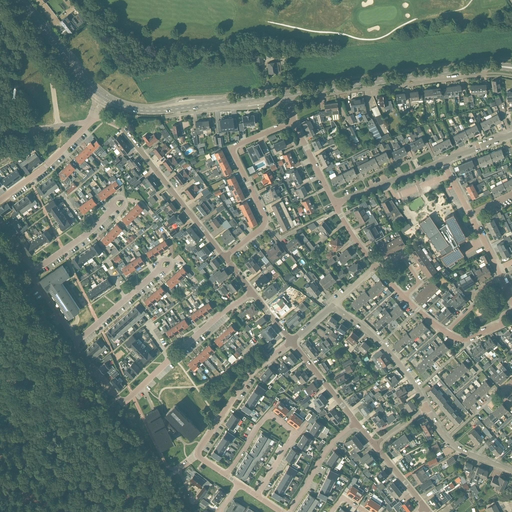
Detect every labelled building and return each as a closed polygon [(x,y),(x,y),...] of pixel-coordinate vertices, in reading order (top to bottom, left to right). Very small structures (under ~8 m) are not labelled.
[(83,18),(79,14),(78,15),(78,14),(72,19),(78,27),(84,22),(82,19),(83,18)] [(68,16),(61,21),(64,25),(70,33),(75,29),(77,27),(72,20),(71,20),(68,16)] [(268,63),(269,73),(278,72),(277,62),(268,63)] [(492,81),(493,91),(500,90),(499,80),(492,81)] [(478,92),(478,85),(470,85),(471,93),(478,92)] [(455,96),(453,86),(446,87),(447,89),(443,90),(444,90),(444,97),(455,96)] [(444,90),(441,91),(440,88),(432,89),(434,97),(441,96),(441,98),(444,97),(444,90)] [(434,97),(432,89),(424,90),(425,94),(422,95),(422,99),(423,100),(426,100),(426,98),(434,97)] [(418,94),(417,90),(410,92),(411,100),(418,99),(419,100),(422,99),(422,95),(422,93),(418,94)] [(403,102),(406,101),(404,92),(396,94),(398,110),(404,109),(403,102)] [(391,100),(388,100),(387,95),(379,96),(380,106),(384,105),(385,109),(393,108),(392,103),(391,103),(391,100)] [(363,98),(357,99),(358,110),(360,110),(360,113),(362,115),(366,113),(365,104),(364,104),(363,98)] [(358,110),(357,99),(350,100),(351,104),(350,104),(350,107),(351,107),(351,112),(357,111),(358,110)] [(325,111),(324,111),(325,116),(332,115),(331,103),(324,104),(325,111)] [(372,118),(370,119),(367,112),(366,113),(362,115),(375,140),(382,137),(381,136),(372,118)] [(243,123),(239,124),(240,130),(244,130),(244,125),(255,124),(255,120),(256,119),(255,115),(254,115),(254,114),(249,115),(249,114),(246,114),(246,115),(246,116),(242,117),(243,123)] [(356,121),(353,114),(347,116),(351,124),(356,121)] [(381,114),(375,116),(379,125),(384,122),(381,114)] [(497,114),(491,117),(495,124),(501,121),(497,114)] [(228,117),(226,117),(228,128),(228,130),(231,129),(232,132),(238,131),(237,123),(233,123),(233,118),(233,117),(232,117),(232,116),(228,116),(228,117)] [(220,126),(218,126),(218,133),(224,133),(224,130),(228,130),(228,128),(226,117),(224,118),(224,117),(220,117),(221,118),(220,118),(220,119),(220,124),(220,126)] [(491,117),(486,120),(489,127),(495,124),(491,117)] [(303,123),(306,130),(313,127),(311,123),(315,122),(313,119),(310,121),(310,120),(303,123)] [(208,120),(202,121),(203,129),(204,133),(207,133),(211,132),(211,128),(209,128),(208,120)] [(486,120),(480,122),(484,130),(489,127),(486,120)] [(200,134),(204,133),(203,129),(202,121),(196,122),(197,130),(195,130),(196,134),(200,133),(200,134)] [(476,125),(470,128),(474,135),(479,132),(476,125)] [(352,128),(351,126),(347,128),(350,135),(355,133),(354,131),(356,130),(354,127),(352,128)] [(313,127),(306,130),(309,136),(316,133),(319,131),(318,128),(314,130),(313,127)] [(470,128),(464,130),(468,138),(474,135),(470,128)] [(464,130),(459,133),(462,141),(468,138),(464,130)] [(409,132),(407,133),(410,136),(412,139),(411,139),(413,142),(409,143),(412,148),(413,150),(419,147),(415,140),(414,138),(412,134),(411,131),(409,132)] [(459,133),(453,136),(457,143),(462,141),(459,133)] [(147,134),(143,137),(150,146),(158,139),(154,134),(151,136),(150,136),(149,136),(148,136),(147,134)] [(109,138),(107,140),(109,143),(112,146),(113,145),(116,149),(117,148),(125,142),(119,135),(115,139),(112,135),(110,137),(109,138)] [(316,149),(325,144),(323,141),(325,140),(323,136),(319,138),(312,141),(316,149)] [(415,140),(419,147),(425,144),(421,137),(415,140)] [(449,138),(443,141),(447,148),(452,145),(449,138)] [(270,150),(273,155),(282,151),(281,148),(287,145),(284,139),(283,140),(282,139),(279,140),(279,141),(274,144),(275,147),(270,150)] [(91,142),(87,145),(93,151),(96,155),(99,152),(101,150),(103,152),(105,150),(97,141),(94,145),(91,142)] [(443,141),(437,144),(441,151),(447,148),(443,141)] [(117,148),(123,155),(130,149),(125,142),(119,147),(117,148)] [(153,150),(156,154),(167,145),(165,143),(160,146),(159,145),(153,150)] [(190,147),(187,143),(181,147),(183,151),(190,147)] [(246,148),(247,148),(249,152),(250,151),(253,158),(258,155),(259,157),(264,155),(258,144),(254,146),(253,145),(254,145),(254,144),(246,148)] [(437,144),(432,146),(435,154),(441,151),(437,144)] [(93,151),(87,145),(83,149),(89,155),(93,151)] [(156,154),(158,156),(157,157),(158,158),(159,157),(170,149),(167,145),(156,154)] [(401,156),(407,153),(404,146),(398,149),(401,156)] [(85,159),(89,155),(83,149),(79,153),(85,159)] [(214,153),(211,155),(213,160),(217,158),(224,155),(222,149),(214,153)] [(396,150),(392,152),(395,159),(401,156),(398,149),(396,150)] [(501,149),(495,151),(498,159),(504,156),(501,149)] [(325,151),(318,154),(320,157),(319,157),(320,159),(321,159),(321,160),(328,157),(332,155),(331,152),(326,154),(325,151)] [(495,151),(489,153),(492,161),(498,159),(495,151)] [(282,155),(279,156),(281,159),(284,158),(285,158),(286,161),(292,158),(290,152),(283,154),(282,155)] [(386,152),(380,154),(384,162),(389,159),(386,152)] [(35,153),(30,156),(37,166),(42,162),(35,153)] [(79,153),(75,157),(80,163),(79,164),(83,168),(85,166),(88,163),(85,159),(79,153)] [(169,157),(163,162),(166,166),(172,162),(176,159),(180,156),(178,153),(174,156),(170,159),(169,157)] [(270,153),(265,155),(269,164),(269,165),(274,163),(274,161),(270,153)] [(489,153),(483,156),(486,163),(492,161),(489,153)] [(380,154),(374,157),(378,164),(384,162),(380,154)] [(217,158),(220,164),(227,160),(224,155),(217,158)] [(328,157),(321,160),(322,161),(321,161),(322,163),(323,163),(324,165),(328,164),(330,162),(329,159),(333,157),(332,155),(328,157)] [(30,156),(25,160),(32,169),(37,166),(30,156)] [(483,156),(478,158),(480,165),(486,163),(483,156)] [(374,157),(369,160),(373,167),(378,164),(374,157)] [(128,160),(127,161),(130,164),(128,164),(130,167),(132,166),(133,165),(134,166),(140,162),(137,158),(133,161),(131,158),(128,160)] [(287,163),(285,164),(286,167),(295,164),(294,164),(292,158),(286,161),(287,163)] [(179,163),(176,159),(172,162),(166,166),(169,170),(179,163)] [(25,160),(20,163),(27,173),(32,169),(25,160)] [(220,164),(222,169),(229,166),(227,160),(220,164)] [(373,167),(369,160),(363,163),(367,170),(373,167)] [(472,160),(465,163),(470,175),(472,174),(470,169),(475,167),(472,160)] [(70,162),(66,166),(71,172),(74,169),(78,173),(80,171),(76,167),(75,168),(70,162)] [(133,170),(137,176),(141,172),(139,169),(143,166),(140,162),(131,169),(133,170)] [(367,170),(363,163),(358,165),(361,173),(367,170)] [(465,163),(458,165),(458,166),(459,169),(461,173),(465,171),(467,177),(465,179),(466,182),(471,179),(470,175),(465,163)] [(66,166),(62,170),(67,176),(71,172),(66,166)] [(229,166),(222,169),(225,175),(232,171),(229,166)] [(17,168),(13,171),(19,179),(22,176),(17,168)] [(289,170),(290,173),(289,177),(288,177),(288,178),(283,180),(284,183),(293,178),(300,175),(297,169),(295,170),(294,168),(289,170)] [(353,168),(348,170),(351,178),(357,175),(353,168)] [(58,174),(63,179),(63,180),(66,184),(69,181),(71,179),(67,176),(62,170),(58,174)] [(174,176),(177,180),(190,171),(190,170),(187,173),(185,170),(181,173),(180,171),(174,176)] [(348,170),(342,173),(345,181),(351,178),(348,170)] [(15,181),(19,179),(13,171),(9,174),(15,181)] [(177,180),(180,184),(186,180),(187,180),(190,177),(189,175),(191,173),(190,171),(177,180)] [(265,180),(262,182),(263,185),(266,183),(271,180),(272,181),(274,180),(274,179),(270,171),(263,174),(266,178),(264,179),(265,180)] [(342,173),(336,176),(340,183),(345,181),(342,173)] [(6,176),(11,184),(15,181),(9,174),(6,176)] [(87,175),(80,181),(82,183),(89,177),(87,175)] [(112,183),(111,183),(116,190),(120,186),(120,185),(123,183),(119,178),(117,179),(114,175),(111,176),(108,178),(112,183)] [(155,182),(154,180),(155,179),(153,177),(152,178),(150,175),(141,181),(139,179),(132,184),(135,187),(134,188),(136,190),(138,188),(136,186),(142,182),(147,189),(150,186),(155,182)] [(199,175),(193,179),(196,182),(198,180),(201,183),(204,182),(202,179),(199,175)] [(227,179),(230,184),(237,181),(234,175),(227,179)] [(300,175),(293,178),(284,183),(286,186),(290,184),(289,184),(294,181),(296,184),(302,181),(300,175)] [(2,179),(7,187),(11,184),(6,176),(2,179)] [(135,176),(129,181),(131,184),(138,179),(135,176)] [(336,176),(331,179),(334,186),(340,183),(336,176)] [(483,181),(485,184),(488,183),(487,180),(492,178),(491,176),(482,179),(483,181)] [(59,187),(52,178),(47,181),(54,191),(59,187)] [(508,180),(502,183),(506,190),(511,188),(508,180)] [(50,194),(54,191),(47,181),(42,185),(49,194),(50,194)] [(227,185),(230,191),(232,190),(239,186),(237,181),(230,184),(227,185)] [(153,190),(149,193),(151,196),(152,196),(155,194),(157,192),(154,189),(159,186),(155,182),(150,186),(153,190)] [(74,183),(71,185),(72,186),(66,191),(69,194),(77,187),(74,183)] [(85,183),(82,186),(80,187),(77,191),(79,193),(81,190),(84,188),(87,186),(86,184),(87,184),(85,183)] [(111,183),(107,186),(111,193),(116,190),(111,183)] [(481,186),(479,183),(474,187),(472,183),(465,187),(468,193),(481,186)] [(502,183),(497,186),(500,193),(506,190),(502,183)] [(185,190),(188,194),(198,187),(196,184),(192,187),(191,186),(185,190)] [(37,188),(44,198),(48,195),(50,197),(51,196),(50,194),(49,194),(42,185),(37,188)] [(203,189),(200,185),(198,187),(188,194),(191,198),(197,194),(197,193),(203,189)] [(277,185),(271,188),(273,194),(272,194),(273,197),(275,197),(276,200),(280,198),(278,195),(281,194),(280,191),(283,189),(281,185),(278,187),(277,185)] [(107,186),(102,190),(107,196),(111,193),(107,186)] [(232,190),(235,195),(242,192),(239,186),(232,190)] [(301,196),(307,193),(304,186),(298,189),(295,191),(295,190),(298,198),(301,196)] [(482,188),(481,186),(468,193),(471,198),(478,195),(476,192),(482,188)] [(497,186),(491,188),(494,196),(500,193),(497,186)] [(107,196),(102,190),(99,192),(96,188),(93,189),(97,194),(98,193),(102,199),(107,196)] [(235,195),(233,196),(234,199),(236,198),(237,201),(238,200),(239,202),(245,199),(245,197),(244,195),(245,194),(243,191),(242,192),(235,195)] [(91,198),(88,200),(92,207),(97,203),(92,197),(93,196),(90,192),(88,194),(91,198)] [(210,192),(204,196),(205,197),(207,200),(215,194),(214,192),(212,194),(210,192)] [(37,203),(30,193),(25,197),(32,206),(33,206),(37,203)] [(92,207),(88,200),(85,196),(84,194),(81,196),(80,196),(81,198),(83,197),(86,201),(83,203),(88,210),(92,207)] [(148,199),(150,202),(152,204),(156,201),(155,199),(152,196),(151,196),(148,199)] [(32,206),(25,197),(20,201),(27,210),(31,207),(33,210),(35,208),(33,206),(32,206)] [(309,198),(301,202),(303,205),(304,205),(305,207),(311,204),(309,198)] [(46,206),(49,210),(57,205),(54,200),(46,206)] [(197,207),(200,212),(201,211),(207,206),(207,207),(211,205),(207,200),(204,203),(202,201),(200,203),(200,204),(197,206),(197,207)] [(388,200),(381,203),(387,215),(388,215),(389,215),(398,210),(394,204),(391,206),(388,200)] [(27,210),(20,201),(15,204),(22,214),(27,210)] [(77,201),(75,203),(78,208),(79,207),(84,213),(88,210),(83,203),(80,205),(77,201)] [(242,210),(249,206),(247,201),(239,204),(242,210)] [(282,201),(271,206),(274,211),(285,206),(282,201)] [(361,207),(353,212),(357,217),(365,212),(363,208),(368,206),(365,201),(359,204),(361,207)] [(155,211),(153,212),(154,213),(156,215),(157,214),(164,209),(166,211),(168,210),(170,213),(176,209),(171,202),(169,204),(165,207),(164,204),(155,211)] [(0,206),(1,208),(0,208),(0,213),(2,216),(12,209),(8,203),(5,205),(4,204),(0,206)] [(137,203),(133,207),(139,212),(142,210),(146,213),(148,211),(144,207),(143,208),(137,203)] [(213,203),(211,205),(207,207),(207,206),(201,211),(200,212),(203,215),(204,215),(210,211),(211,212),(215,209),(213,207),(215,205),(213,203)] [(311,204),(305,207),(306,210),(305,210),(307,214),(314,210),(311,204)] [(49,210),(53,215),(60,210),(57,205),(49,210)] [(252,212),(249,206),(242,210),(245,215),(252,212)] [(285,206),(274,211),(276,216),(287,211),(285,206)] [(133,207),(130,211),(135,216),(139,212),(133,207)] [(53,215),(56,220),(64,214),(60,210),(53,215)] [(130,211),(126,215),(131,220),(135,216),(130,211)] [(287,211),(276,216),(279,221),(289,216),(287,211)] [(252,212),(245,215),(247,221),(255,217),(252,212)] [(365,212),(357,217),(360,223),(367,219),(369,222),(375,218),(372,213),(371,214),(367,216),(365,212)] [(176,217),(173,219),(175,221),(173,223),(177,223),(179,226),(180,225),(186,220),(181,213),(176,217)] [(429,215),(418,222),(421,226),(419,227),(420,229),(421,229),(421,230),(422,231),(424,232),(426,233),(437,250),(438,249),(442,255),(440,256),(446,265),(448,264),(449,264),(448,265),(450,267),(455,263),(454,261),(453,261),(453,260),(463,253),(458,245),(459,244),(458,242),(466,238),(455,219),(456,219),(453,213),(444,218),(447,222),(444,224),(444,223),(441,225),(441,226),(438,228),(429,215)] [(486,222),(488,228),(496,224),(493,219),(497,217),(496,213),(487,218),(488,221),(486,222)] [(56,220),(60,224),(67,219),(64,214),(56,220)] [(126,215),(122,219),(127,224),(126,225),(130,229),(132,227),(129,223),(131,220),(126,215)] [(172,216),(167,220),(171,225),(173,223),(175,221),(173,219),(176,217),(174,215),(172,216)] [(215,218),(210,222),(211,224),(212,225),(215,229),(220,224),(221,223),(223,222),(221,220),(220,218),(218,216),(216,218),(215,218)] [(289,216),(279,221),(281,226),(292,221),(289,216)] [(255,217),(247,221),(250,226),(257,223),(255,217)] [(234,218),(228,222),(231,225),(232,226),(238,224),(236,222),(235,220),(234,218)] [(367,226),(363,229),(367,235),(376,229),(374,226),(378,224),(375,218),(369,222),(370,225),(367,226)] [(16,219),(9,225),(12,229),(12,230),(13,232),(14,232),(15,233),(18,231),(19,233),(19,234),(24,230),(16,219)] [(63,229),(71,224),(67,219),(60,224),(63,229)] [(292,221),(281,226),(283,231),(294,226),(292,221)] [(317,227),(321,232),(328,226),(324,221),(317,227)] [(244,222),(240,226),(243,230),(248,227),(244,222)] [(409,224),(409,223),(400,229),(403,232),(411,227),(409,224)] [(117,224),(113,227),(119,233),(121,235),(124,233),(125,234),(127,232),(123,228),(122,229),(117,224)] [(496,224),(488,228),(491,234),(498,230),(496,224)] [(229,229),(220,235),(226,243),(233,238),(234,238),(236,236),(243,231),(243,230),(240,226),(239,225),(236,228),(231,232),(229,229)] [(328,226),(321,232),(325,237),(332,231),(328,226)] [(113,227),(109,231),(114,237),(119,233),(113,227)] [(185,234),(188,238),(195,233),(190,227),(183,232),(181,230),(176,234),(180,239),(185,234)] [(376,229),(367,235),(370,240),(374,238),(377,237),(378,239),(384,236),(381,230),(378,232),(376,229)] [(52,237),(47,230),(42,233),(48,241),(52,237)] [(498,230),(491,234),(494,239),(501,236),(498,230)] [(109,231),(105,236),(110,241),(114,237),(109,231)] [(48,241),(42,233),(38,237),(43,244),(48,241)] [(185,246),(189,251),(194,247),(192,244),(199,238),(195,233),(188,238),(191,242),(185,246)] [(398,238),(395,239),(400,248),(405,245),(399,234),(397,235),(396,235),(398,238)] [(163,241),(160,243),(164,250),(169,247),(165,241),(167,240),(163,235),(161,237),(163,241)] [(503,242),(497,245),(500,251),(506,248),(504,244),(511,240),(509,235),(507,236),(503,238),(504,241),(503,242)] [(105,236),(101,239),(106,245),(106,246),(109,250),(112,247),(111,247),(108,244),(110,241),(105,236)] [(43,244),(38,237),(33,240),(38,247),(43,244)] [(291,241),(297,248),(302,244),(296,237),(291,241)] [(326,262),(331,258),(335,255),(333,252),(334,251),(343,244),(337,237),(334,240),(332,239),(329,241),(333,246),(331,247),(333,250),(332,251),(331,250),(326,255),(329,259),(326,262)] [(154,239),(152,240),(154,244),(155,246),(160,253),(164,250),(160,243),(157,245),(155,241),(154,239)] [(395,239),(390,242),(395,251),(400,248),(395,239)] [(38,247),(33,240),(28,243),(34,251),(38,247)] [(292,252),(297,248),(291,241),(286,245),(292,252)] [(309,242),(306,244),(313,252),(319,246),(318,244),(313,248),(309,242)] [(390,242),(384,245),(389,254),(395,251),(390,242)] [(34,251),(28,243),(24,247),(29,254),(34,251)] [(102,250),(96,243),(92,246),(97,254),(102,250)] [(306,244),(305,243),(303,245),(308,252),(311,250),(306,244)] [(272,248),(280,259),(287,253),(282,248),(280,250),(276,245),(272,248)] [(379,248),(384,257),(389,254),(384,245),(379,248)] [(92,257),(97,254),(92,246),(87,250),(92,257)] [(155,246),(151,249),(155,256),(160,253),(155,246)] [(197,246),(193,250),(196,254),(197,253),(199,256),(198,256),(202,262),(206,259),(204,256),(210,252),(205,246),(200,250),(197,246)] [(114,256),(119,251),(117,249),(116,247),(110,251),(114,256)] [(150,259),(155,256),(151,249),(147,251),(145,247),(142,248),(145,253),(146,252),(150,259)] [(411,252),(414,257),(423,252),(419,247),(411,252)] [(506,248),(500,251),(503,258),(510,254),(511,257),(511,250),(511,251),(509,247),(506,248)] [(273,264),(280,259),(272,248),(267,252),(271,257),(268,259),(273,264)] [(345,260),(352,255),(347,249),(340,254),(341,255),(338,258),(343,264),(345,266),(348,263),(346,262),(345,260)] [(87,250),(82,253),(87,260),(92,257),(87,250)] [(139,257),(135,259),(140,265),(144,262),(140,256),(142,255),(139,251),(136,252),(139,257)] [(414,257),(417,262),(426,257),(423,252),(414,257)] [(82,264),(87,260),(82,253),(77,256),(82,264)] [(298,260),(292,253),(290,255),(295,262),(298,260)] [(335,255),(331,258),(326,262),(331,267),(330,266),(336,261),(335,260),(339,257),(336,254),(335,255)] [(78,267),(82,264),(77,256),(73,259),(78,267)] [(245,263),(249,268),(256,262),(252,257),(245,263)] [(417,262),(421,268),(429,262),(426,257),(417,262)] [(202,271),(201,270),(208,264),(212,270),(215,268),(215,269),(220,265),(215,258),(210,262),(208,263),(206,261),(200,266),(197,268),(200,270),(199,270),(201,272),(202,271)] [(135,259),(131,262),(135,268),(140,265),(135,259)] [(118,266),(116,268),(120,274),(124,272),(126,274),(130,272),(126,265),(123,261),(118,265),(118,266)] [(271,264),(262,271),(261,271),(264,275),(269,271),(269,270),(274,267),(269,261),(271,264)] [(266,267),(262,271),(271,264),(269,261),(264,265),(266,267)] [(131,262),(126,265),(130,272),(135,268),(131,262)] [(260,267),(256,262),(249,268),(253,273),(260,267)] [(421,268),(424,273),(433,267),(429,262),(421,268)] [(356,264),(355,263),(348,268),(354,276),(362,269),(358,263),(356,264)] [(69,275),(62,265),(55,270),(41,279),(48,289),(67,317),(81,308),(62,280),(69,275)] [(486,265),(481,268),(486,277),(491,274),(486,265)] [(183,267),(178,270),(184,276),(187,274),(190,278),(192,276),(189,271),(188,272),(183,267)] [(424,273),(428,278),(436,272),(433,267),(424,273)] [(450,273),(445,268),(442,272),(446,277),(450,273)] [(477,273),(480,278),(481,280),(486,277),(481,268),(476,271),(474,268),(471,269),(471,270),(474,275),(477,273)] [(220,269),(216,272),(213,275),(217,279),(219,277),(222,281),(228,275),(224,270),(222,272),(220,269)] [(340,279),(346,274),(342,269),(336,274),(340,279)] [(178,270),(174,274),(180,280),(181,278),(184,276),(178,270)] [(467,276),(464,278),(469,286),(475,283),(471,277),(474,275),(471,270),(466,273),(467,276)] [(307,272),(312,278),(314,280),(317,278),(313,273),(312,273),(311,272),(310,272),(309,271),(307,272)] [(312,278),(307,272),(304,275),(308,281),(312,278)] [(329,273),(325,277),(330,284),(335,280),(329,273)] [(174,274),(170,278),(175,284),(180,280),(174,274)] [(268,281),(263,275),(255,281),(260,287),(268,281)] [(459,281),(464,289),(469,286),(464,278),(462,279),(460,276),(457,278),(459,281)] [(325,288),(330,284),(325,277),(319,281),(325,288)] [(112,286),(107,278),(102,282),(107,289),(112,286)] [(170,278),(166,281),(171,287),(170,288),(173,292),(176,290),(172,286),(175,284),(170,278)] [(380,280),(375,284),(381,290),(382,291),(385,289),(383,288),(386,286),(380,279),(380,280)] [(232,292),(233,291),(234,292),(240,287),(234,280),(229,284),(227,282),(225,284),(232,292)] [(432,281),(428,285),(435,293),(439,288),(432,281)] [(102,292),(107,289),(102,282),(97,285),(102,292)] [(462,292),(459,288),(458,286),(455,282),(452,283),(455,288),(458,291),(460,294),(462,292)] [(313,283),(306,288),(309,292),(307,293),(310,297),(313,294),(315,297),(320,292),(317,288),(318,287),(316,285),(315,286),(313,283)] [(375,284),(371,288),(376,294),(381,290),(375,284)] [(97,296),(102,292),(97,285),(92,288),(97,296)] [(277,291),(273,285),(264,292),(269,298),(277,291)] [(428,285),(423,289),(430,297),(435,293),(428,285)] [(161,286),(157,290),(162,296),(162,295),(165,293),(168,296),(168,297),(170,295),(167,291),(166,292),(165,291),(161,286)] [(223,286),(220,288),(225,295),(228,292),(223,286)] [(287,288),(284,291),(286,294),(292,289),(290,286),(289,286),(287,288)] [(93,299),(97,296),(92,288),(88,291),(93,299)] [(371,298),(376,294),(371,288),(366,292),(370,297),(371,298)] [(423,289),(419,294),(426,301),(430,297),(423,289)] [(157,290),(152,293),(158,299),(162,296),(157,290)] [(360,295),(366,301),(370,297),(366,292),(365,291),(360,295)] [(458,296),(455,298),(462,306),(467,301),(460,294),(458,291),(456,293),(458,296)] [(152,293),(148,297),(153,303),(158,299),(152,293)] [(419,294),(415,298),(422,305),(426,301),(419,294)] [(360,295),(356,300),(361,305),(366,301),(360,295)] [(170,304),(171,307),(176,303),(179,300),(175,296),(172,298),(174,301),(170,304)] [(148,297),(144,301),(149,306),(148,307),(151,311),(154,309),(150,306),(153,303),(148,297)] [(207,303),(204,305),(208,312),(213,309),(209,302),(210,302),(207,297),(204,299),(207,303)] [(458,310),(462,306),(455,298),(453,301),(451,298),(446,302),(450,306),(451,307),(453,305),(458,310)] [(356,300),(351,304),(356,310),(361,305),(356,300)] [(446,307),(442,312),(449,319),(453,314),(448,308),(450,306),(446,302),(444,300),(442,303),(446,307)] [(307,308),(303,302),(298,306),(303,312),(307,308)] [(134,308),(141,317),(142,316),(146,313),(138,304),(134,308)] [(244,316),(248,313),(251,317),(258,311),(253,304),(242,313),(244,316)] [(399,315),(403,310),(398,304),(393,309),(399,315)] [(204,305),(202,306),(199,308),(204,315),(207,313),(208,312),(204,305)] [(129,312),(137,321),(140,317),(142,319),(144,318),(142,316),(141,317),(134,308),(129,312)] [(199,308),(195,311),(199,318),(204,315),(199,308)] [(189,309),(186,311),(189,316),(190,315),(195,321),(199,318),(195,311),(192,313),(189,309)] [(393,309),(389,313),(388,312),(393,318),(394,319),(399,315),(393,309)] [(287,321),(292,328),(305,317),(300,310),(287,321)] [(129,312),(125,316),(132,325),(133,325),(137,321),(129,312)] [(388,322),(393,318),(388,312),(383,316),(388,322)] [(444,323),(449,319),(442,312),(440,314),(438,312),(435,315),(439,319),(440,319),(444,323)] [(183,319),(180,322),(184,328),(189,325),(185,319),(186,318),(183,313),(180,315),(183,319)] [(132,325),(125,316),(120,320),(127,329),(131,325),(133,328),(135,326),(133,325),(132,325)] [(383,316),(378,320),(384,326),(388,322),(383,316)] [(259,324),(262,327),(267,322),(263,317),(255,323),(257,326),(259,324)] [(332,326),(335,328),(337,325),(335,323),(337,321),(331,317),(328,322),(327,322),(326,323),(330,326),(331,324),(333,326),(332,326)] [(116,324),(123,333),(124,332),(127,329),(120,320),(116,324)] [(379,330),(384,326),(378,320),(374,324),(379,330)] [(422,321),(417,326),(422,331),(424,334),(429,330),(427,327),(422,321)] [(178,323),(175,325),(180,331),(184,328),(180,322),(178,323)] [(124,336),(126,334),(124,332),(123,333),(116,324),(111,328),(118,337),(122,333),(124,336)] [(231,324),(227,328),(232,334),(233,334),(236,330),(231,324)] [(338,325),(337,325),(335,328),(337,330),(338,329),(340,331),(339,332),(342,334),(347,328),(341,324),(341,325),(339,324),(338,325)] [(173,326),(171,328),(175,334),(180,331),(175,325),(173,326)] [(165,326),(162,327),(165,332),(166,331),(170,338),(175,334),(171,328),(167,330),(165,326)] [(271,338),(277,334),(271,326),(265,331),(271,338)] [(417,326),(412,330),(417,336),(422,331),(417,326)] [(107,332),(114,341),(118,337),(111,328),(107,332)] [(234,336),(233,334),(232,334),(227,328),(223,332),(230,340),(232,337),(235,340),(237,339),(234,336)] [(263,330),(254,335),(258,341),(266,335),(263,330)] [(412,330),(407,334),(412,339),(412,340),(417,336),(412,330)] [(223,332),(218,336),(224,342),(225,344),(228,347),(233,343),(230,340),(223,332)] [(350,353),(353,349),(355,346),(358,344),(355,342),(359,337),(353,332),(346,340),(351,344),(349,347),(350,347),(348,350),(350,353)] [(337,335),(335,338),(340,342),(344,337),(339,333),(337,335)] [(407,333),(402,337),(407,343),(412,339),(407,334),(407,333)] [(126,342),(130,346),(137,340),(133,335),(126,342)] [(214,339),(219,346),(224,342),(218,336),(214,339)] [(407,343),(402,337),(397,341),(402,347),(407,343)] [(498,347),(501,345),(495,338),(492,340),(490,338),(486,341),(492,349),(496,345),(498,347)] [(99,339),(95,343),(102,352),(104,354),(105,353),(103,351),(107,348),(99,339)] [(268,344),(270,347),(276,343),(274,339),(268,344)] [(319,349),(320,348),(322,351),(327,346),(323,341),(321,339),(318,342),(319,342),(316,345),(319,349)] [(130,346),(134,350),(141,344),(137,340),(130,346)] [(301,344),(308,353),(311,351),(312,352),(315,349),(308,340),(301,344)] [(358,344),(355,346),(353,349),(358,353),(361,349),(364,352),(369,346),(364,341),(361,344),(359,342),(358,344)] [(392,345),(396,349),(398,351),(402,347),(397,341),(392,345)] [(494,351),(492,349),(486,341),(482,345),(486,350),(486,351),(488,353),(490,350),(492,353),(494,351)] [(443,342),(438,346),(444,352),(449,348),(443,342)] [(95,343),(90,347),(98,356),(97,356),(99,359),(100,357),(98,355),(102,352),(95,343)] [(480,343),(476,347),(482,354),(485,357),(487,356),(484,352),(486,351),(486,350),(482,345),(480,343)] [(134,350),(138,354),(145,348),(141,344),(134,350)] [(205,348),(210,354),(213,352),(214,350),(209,344),(205,348)] [(439,356),(444,352),(438,346),(437,345),(435,347),(436,348),(434,350),(439,356)] [(98,356),(90,347),(85,351),(93,360),(97,356),(98,356)] [(478,357),(482,354),(476,347),(472,350),(474,353),(472,355),(478,362),(480,360),(478,357)] [(138,354),(142,358),(149,352),(145,348),(138,354)] [(206,358),(208,356),(209,357),(210,357),(213,360),(215,359),(212,356),(210,354),(205,348),(200,352),(206,358)] [(318,353),(315,349),(312,352),(311,351),(308,353),(312,358),(318,353)] [(377,353),(377,352),(374,354),(373,355),(374,358),(375,360),(375,359),(376,360),(378,359),(383,367),(389,362),(383,353),(381,350),(377,353)] [(435,361),(439,356),(434,350),(429,354),(435,361)] [(146,363),(153,356),(149,352),(142,358),(146,363)] [(206,358),(200,352),(196,356),(201,362),(204,360),(206,358)] [(284,360),(286,363),(289,360),(292,363),(297,360),(292,353),(287,357),(284,360)] [(212,356),(215,359),(218,362),(221,366),(221,365),(223,364),(223,363),(214,354),(212,356)] [(232,354),(227,359),(231,363),(236,359),(232,354)] [(430,365),(435,361),(429,354),(425,359),(430,365)] [(201,362),(196,356),(192,360),(197,366),(201,362)] [(366,361),(369,359),(367,356),(361,360),(365,365),(367,363),(366,361)] [(329,369),(329,368),(328,367),(331,366),(330,365),(333,363),(330,357),(327,360),(326,359),(318,364),(323,372),(329,369)] [(423,360),(420,363),(425,368),(425,369),(430,365),(425,359),(423,357),(421,358),(423,360)] [(344,368),(353,363),(351,358),(342,363),(344,368)] [(208,359),(206,361),(208,364),(208,365),(212,369),(215,367),(208,360),(208,359)] [(197,366),(192,360),(188,363),(193,369),(197,366)] [(483,366),(485,369),(491,364),(489,361),(483,366)] [(140,369),(134,362),(129,366),(136,373),(140,369)] [(221,366),(218,362),(216,364),(218,366),(220,369),(219,369),(221,371),(224,369),(223,367),(221,366)] [(463,362),(458,366),(463,372),(468,368),(463,362)] [(105,363),(99,367),(104,373),(107,370),(109,373),(115,369),(112,365),(109,368),(105,363)] [(421,373),(425,369),(425,368),(420,363),(415,367),(421,373)] [(285,364),(279,368),(279,369),(282,373),(288,369),(285,364)] [(350,365),(345,368),(347,374),(353,371),(350,365)] [(498,373),(504,380),(508,377),(504,372),(506,370),(502,365),(498,369),(500,371),(498,373)] [(131,377),(136,373),(129,366),(125,370),(131,377)] [(458,366),(453,371),(458,377),(463,372),(458,366)] [(273,379),(277,374),(269,367),(265,371),(273,379)] [(500,384),(504,380),(498,373),(494,369),(491,371),(493,373),(489,376),(493,381),(496,379),(500,384)] [(116,370),(111,374),(114,378),(110,380),(113,383),(112,384),(115,387),(116,386),(118,389),(123,386),(120,382),(121,382),(118,379),(115,377),(116,376),(115,375),(118,372),(116,370)] [(298,379),(302,383),(309,378),(304,372),(301,374),(298,370),(291,376),(295,381),(298,379)] [(260,376),(269,384),(273,379),(265,371),(260,376)] [(453,371),(448,375),(454,381),(458,377),(453,371)] [(341,374),(334,378),(338,384),(347,379),(345,375),(343,373),(341,374)] [(380,386),(386,393),(389,391),(387,388),(388,387),(391,384),(392,386),(399,380),(394,375),(388,381),(386,384),(385,383),(380,386)] [(454,381),(448,375),(443,379),(449,385),(454,381)] [(480,385),(486,391),(490,387),(485,381),(480,385)] [(313,383),(305,389),(310,394),(312,392),(314,391),(317,388),(313,383)] [(345,395),(353,390),(351,387),(354,386),(353,383),(346,386),(342,389),(345,395)] [(258,384),(254,389),(262,394),(265,389),(258,384)] [(481,395),(486,391),(480,385),(476,389),(481,395)] [(384,394),(386,393),(380,386),(378,387),(380,390),(384,394)] [(437,391),(433,386),(427,392),(431,396),(437,391)] [(396,391),(395,392),(398,397),(396,398),(398,402),(396,403),(397,405),(399,403),(406,399),(403,395),(408,393),(407,392),(408,391),(406,387),(405,388),(404,387),(400,389),(399,388),(396,390),(396,391)] [(254,389),(251,394),(259,399),(262,394),(254,389)] [(476,389),(471,393),(476,399),(481,395),(476,389)] [(371,397),(374,395),(371,391),(368,394),(363,397),(366,401),(367,400),(371,397)] [(442,395),(437,391),(431,396),(435,401),(442,395)] [(327,400),(322,393),(314,400),(318,405),(315,408),(318,412),(324,407),(321,404),(323,403),(327,400)] [(360,400),(355,393),(347,399),(352,406),(360,400)] [(476,399),(471,393),(466,397),(472,404),(476,399)] [(255,403),(259,399),(251,394),(248,399),(255,403)] [(302,405),(311,398),(308,395),(302,400),(301,399),(298,402),(302,405)] [(446,400),(442,395),(435,401),(439,405),(439,406),(446,400)] [(369,402),(364,406),(363,407),(367,412),(373,408),(370,404),(374,401),(371,397),(367,400),(369,402)] [(472,404),(466,397),(462,402),(467,408),(472,404)] [(255,403),(248,399),(245,403),(252,408),(255,403)] [(403,401),(399,404),(399,403),(397,405),(400,409),(406,406),(409,410),(415,406),(411,399),(404,404),(403,401)] [(439,406),(443,411),(449,405),(445,401),(446,400),(439,406)] [(273,409),(278,413),(284,405),(285,405),(280,401),(273,409)] [(245,403),(242,408),(249,413),(252,408),(245,403)] [(496,408),(502,414),(507,410),(501,404),(496,408)] [(166,413),(172,419),(174,417),(187,431),(185,433),(191,439),(199,431),(175,405),(166,413)] [(284,405),(278,413),(283,416),(288,409),(284,405)] [(371,417),(375,422),(381,417),(379,414),(384,410),(381,405),(376,409),(374,410),(376,413),(371,417)] [(443,411),(447,415),(453,410),(449,405),(443,411)] [(335,424),(341,419),(333,408),(327,413),(327,414),(325,415),(328,420),(331,418),(335,424)] [(502,414),(496,408),(492,412),(497,418),(502,414)] [(156,410),(152,411),(147,414),(162,446),(172,441),(173,441),(169,434),(166,435),(158,418),(161,416),(157,409),(156,410)] [(447,415),(451,420),(457,415),(453,410),(447,415)] [(287,420),(292,423),(299,414),(294,411),(287,420)] [(493,423),(497,418),(492,412),(487,416),(493,423)] [(233,413),(229,418),(238,424),(241,419),(233,413)] [(299,414),(292,423),(297,427),(304,418),(299,414)] [(381,417),(375,422),(379,427),(386,421),(388,424),(396,418),(392,414),(384,421),(381,417)] [(462,419),(457,415),(451,420),(456,425),(462,419)] [(424,430),(431,426),(426,418),(425,419),(424,416),(417,420),(419,424),(423,421),(425,424),(421,426),(424,430)] [(493,423),(487,416),(483,421),(488,427),(493,423)] [(226,423),(234,429),(238,424),(229,418),(226,423)] [(326,426),(316,420),(313,425),(321,430),(320,430),(322,432),(326,426)] [(176,427),(170,421),(167,423),(174,429),(176,427)] [(313,425),(310,431),(317,435),(320,430),(321,430),(313,425)] [(434,431),(431,426),(424,430),(427,435),(434,431)] [(468,434),(472,439),(478,433),(474,429),(468,434)] [(227,430),(224,435),(231,440),(234,435),(227,430)] [(272,439),(262,433),(258,439),(268,445),(269,444),(272,439)] [(476,443),(482,438),(478,433),(472,439),(476,443)] [(311,439),(304,434),(301,439),(308,443),(308,444),(311,439)] [(404,445),(410,441),(413,445),(415,443),(411,437),(408,439),(405,434),(399,438),(404,445)] [(224,435),(220,440),(228,445),(231,440),(224,435)] [(346,442),(345,443),(347,446),(351,443),(353,445),(359,440),(355,435),(346,442)] [(489,439),(492,443),(488,446),(492,451),(498,445),(501,443),(493,435),(489,439)] [(404,445),(399,438),(392,443),(396,448),(391,452),(395,457),(398,455),(401,454),(398,450),(404,445)] [(266,449),(268,445),(258,439),(255,444),(265,450),(266,449)] [(301,439),(298,444),(307,450),(310,445),(308,444),(301,439)] [(220,440),(217,445),(225,450),(228,445),(220,440)] [(359,440),(353,445),(355,449),(350,453),(352,454),(348,457),(350,459),(352,458),(352,459),(353,458),(358,454),(356,451),(357,450),(357,451),(363,446),(359,440)] [(263,454),(265,450),(255,444),(252,449),(262,455),(263,454)] [(427,444),(420,447),(422,450),(424,449),(425,448),(427,453),(430,451),(427,444)] [(217,445),(214,450),(221,454),(225,450),(217,445)] [(492,451),(497,456),(503,450),(498,445),(492,451)] [(292,447),(289,452),(299,458),(302,453),(305,456),(307,453),(301,450),(299,452),(292,447)] [(262,456),(262,455),(252,449),(249,454),(247,453),(259,460),(260,459),(262,456)] [(211,455),(218,459),(221,454),(214,450),(211,455)] [(331,456),(340,462),(344,457),(334,451),(331,456)] [(289,452),(286,458),(293,462),(292,465),(297,468),(299,465),(296,463),(299,458),(289,452)] [(257,459),(259,460),(247,453),(244,458),(254,464),(255,464),(257,459)] [(359,459),(358,460),(360,462),(361,461),(363,464),(366,462),(365,460),(370,456),(368,453),(360,459),(359,459)] [(409,454),(404,457),(397,461),(403,470),(409,466),(407,463),(412,459),(409,454)] [(371,455),(370,456),(365,460),(366,462),(369,466),(373,464),(372,462),(375,460),(371,455)] [(327,461),(337,467),(340,462),(331,456),(327,461)] [(446,461),(447,462),(449,465),(456,461),(453,456),(446,461)] [(436,457),(427,461),(430,467),(438,463),(436,457)] [(254,464),(244,458),(241,464),(251,470),(252,469),(254,466),(254,464)] [(465,462),(463,468),(470,470),(470,471),(467,477),(466,476),(466,479),(468,484),(469,482),(473,473),(472,472),(473,469),(471,468),(472,465),(472,464),(466,462),(465,462)] [(251,470),(241,464),(238,469),(248,475),(249,474),(251,471),(251,470)] [(289,465),(286,470),(294,475),(297,470),(289,465)] [(473,473),(469,482),(472,483),(474,477),(478,479),(483,469),(478,467),(477,468),(474,466),(474,467),(473,469),(472,472),(473,473)] [(415,479),(421,475),(423,473),(425,472),(422,467),(412,474),(415,479)] [(248,475),(238,469),(235,474),(245,480),(248,476),(248,475)] [(327,475),(335,478),(338,473),(330,469),(327,475)] [(483,469),(478,479),(478,480),(477,481),(476,484),(479,486),(482,479),(481,478),(482,477),(485,478),(486,478),(487,475),(486,474),(488,471),(483,469)] [(294,475),(286,470),(283,475),(291,480),(294,475)] [(421,475),(415,479),(419,483),(427,478),(431,475),(428,470),(426,472),(425,472),(423,473),(421,475)] [(378,487),(383,483),(381,481),(387,476),(383,471),(377,476),(374,478),(378,482),(375,484),(378,487)] [(195,474),(190,480),(192,482),(192,483),(194,485),(195,484),(199,488),(205,481),(198,475),(197,476),(195,474)] [(430,479),(420,486),(424,492),(434,485),(434,484),(439,480),(436,475),(435,474),(433,476),(429,478),(430,479)] [(291,480),(283,475),(280,480),(288,484),(291,480)] [(325,480),(333,484),(335,478),(327,475),(325,480)] [(495,487),(502,491),(507,481),(500,477),(499,480),(494,477),(490,484),(496,487),(495,487)] [(288,484),(280,480),(277,485),(285,489),(288,484)] [(322,485),(330,489),(333,484),(325,480),(322,485)] [(387,486),(386,487),(386,488),(388,490),(388,491),(390,493),(397,488),(392,482),(387,486)] [(359,487),(353,483),(347,493),(352,496),(359,487)] [(433,504),(438,500),(441,498),(445,496),(448,493),(447,492),(452,489),(448,484),(444,486),(443,487),(439,490),(441,492),(430,500),(431,501),(430,502),(432,504),(433,504)] [(285,489),(277,485),(275,490),(282,494),(285,489)] [(320,490),(328,494),(330,489),(322,485),(320,490)] [(203,487),(200,491),(205,495),(208,490),(203,487)] [(357,500),(364,490),(359,487),(352,496),(357,500)] [(401,493),(397,488),(390,493),(392,496),(394,494),(396,497),(401,493)] [(214,498),(212,501),(216,504),(219,501),(225,494),(220,490),(219,491),(218,490),(216,493),(217,494),(214,497),(214,498)] [(282,494),(275,490),(271,495),(279,499),(282,494)] [(328,494),(320,490),(317,496),(325,499),(328,494)] [(305,499),(315,506),(316,505),(319,500),(309,494),(305,499)] [(370,509),(376,500),(371,496),(365,505),(370,509)] [(438,500),(433,504),(436,508),(445,502),(448,500),(445,496),(441,498),(438,500)] [(455,501),(457,504),(454,507),(455,508),(466,500),(463,496),(458,499),(456,501),(455,501)] [(302,504),(312,511),(312,510),(314,507),(315,506),(305,499),(302,504)] [(381,503),(376,500),(370,509),(374,511),(375,511),(380,505),(381,503)] [(233,501),(226,511),(233,511),(235,510),(238,511),(241,511),(245,507),(236,501),(235,502),(233,501)] [(397,503),(393,506),(397,511),(398,511),(400,511),(397,507),(399,506),(400,507),(399,507),(403,511),(405,511),(407,511),(413,508),(407,501),(402,505),(399,501),(397,503)]
